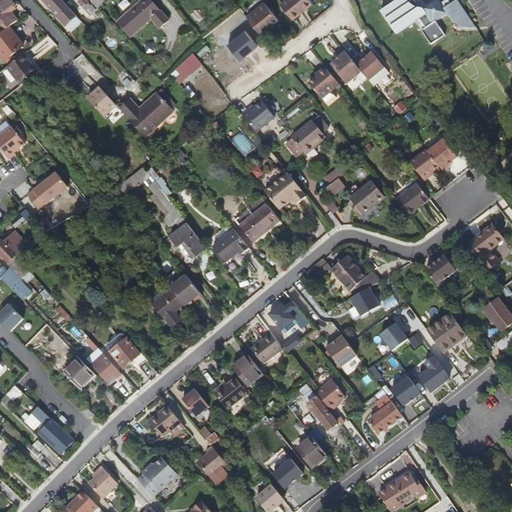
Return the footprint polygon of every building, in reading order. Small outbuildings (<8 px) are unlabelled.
[(11,12),(8,9),(11,6),(13,4),(9,0),(5,0),(0,4),(0,34),(14,23),(17,21),(11,12)] [(78,17),(62,0),(44,0),(68,26),(78,17)] [(130,36),(151,17),(160,28),(168,20),(149,0),(142,0),(118,22),(130,36)] [(296,21),(315,6),(310,0),(290,0),(283,5),(296,21)] [(382,0),(383,0),(400,0),(381,13),(396,35),(419,20),(425,29),(421,32),(431,46),(445,37),(436,23),(446,16),(453,22),(456,25),(458,26),(461,28),(465,29),(468,29),(472,30),(476,29),(457,1),(444,10),(437,0),(436,0),(422,10),(419,9),(414,1),(409,4),(406,0),(382,0)] [(278,20),(264,2),(247,16),(262,35),(270,29),(268,27),(272,24),(278,20)] [(29,42),(14,23),(0,34),(0,42),(11,56),(29,42)] [(200,59),(209,51),(206,46),(196,54),(200,59)] [(171,73),(181,85),(204,64),(194,53),(171,73)] [(354,61),(347,53),(332,65),(348,85),(363,72),(354,61)] [(386,67),(373,53),(365,60),(361,55),(354,61),(363,72),(370,80),(386,67)] [(35,74),(38,72),(24,54),(7,67),(21,85),(35,74)] [(339,83),(324,66),(317,71),(319,73),(315,77),(309,82),(321,97),(339,83)] [(375,86),(391,73),(386,67),(370,80),(375,86)] [(363,73),(349,84),(353,89),(367,78),(363,73)] [(118,106),(102,87),(89,98),(106,117),(118,106)] [(41,104),(51,96),(46,90),(36,98),(41,104)] [(146,137),(173,113),(171,110),(174,108),(160,92),(157,95),(138,111),(130,102),(122,109),(146,137)] [(275,118),(263,102),(255,108),(250,112),(248,110),(242,115),(256,132),(275,118)] [(328,138),(323,133),(329,128),(319,116),(293,138),(307,155),(328,138)] [(12,126),(0,135),(0,147),(9,159),(16,154),(14,152),(25,144),(12,126)] [(232,138),(243,155),(255,147),(243,130),(232,138)] [(449,166),(459,158),(445,141),(429,153),(428,151),(412,164),(426,183),(433,177),(432,175),(441,168),(444,172),(450,167),(449,166)] [(338,179),(347,172),(343,165),(327,177),(332,184),(338,179)] [(124,195),(150,175),(148,172),(144,167),(141,169),(125,182),(119,187),(120,188),(119,188),(119,189),(124,195)] [(145,182),(154,194),(161,189),(167,197),(172,193),(166,186),(167,185),(162,178),(164,176),(159,170),(156,173),(152,168),(148,172),(150,175),(152,177),(145,182)] [(68,187),(57,172),(28,195),(39,210),(68,187)] [(297,204),(307,197),(288,173),(266,191),(280,210),(294,199),(297,204)] [(125,182),(119,175),(113,180),(119,187),(125,182)] [(330,195),(343,185),(338,179),(332,184),(325,189),(330,195)] [(365,216),(386,199),(373,183),(352,200),(365,216)] [(331,197),(345,187),(343,185),(330,195),(331,197)] [(431,200),(419,185),(397,203),(409,217),(431,200)] [(167,197),(161,189),(154,194),(151,197),(167,216),(163,219),(170,227),(176,222),(181,227),(187,223),(167,197)] [(340,210),(333,202),(327,207),(334,215),(340,210)] [(252,241),(278,221),(265,204),(239,225),(252,241)] [(15,228),(31,215),(27,210),(10,222),(15,228)] [(35,233),(40,229),(35,223),(30,227),(35,233)] [(206,248),(187,223),(181,227),(169,236),(177,247),(185,241),(196,256),(206,248)] [(491,252),(506,240),(495,226),(467,248),(487,273),(500,263),(491,252)] [(249,249),(234,230),(212,248),(225,263),(239,252),(241,255),(249,249)] [(26,251),(19,243),(22,240),(17,234),(7,243),(16,254),(15,255),(18,259),(26,251)] [(7,243),(3,240),(0,242),(0,256),(1,258),(3,256),(23,278),(30,272),(18,259),(15,255),(16,254),(7,243)] [(196,262),(185,248),(184,262),(189,268),(196,262)] [(381,281),(373,270),(366,275),(349,254),(331,268),(354,296),(370,287),(381,281)] [(438,285),(457,271),(445,256),(426,270),(438,285)] [(30,292),(9,269),(1,277),(6,282),(17,294),(22,299),(30,292)] [(220,273),(227,281),(230,279),(223,270),(220,273)] [(201,293),(185,273),(170,285),(170,286),(173,290),(184,304),(185,305),(201,293)] [(17,294),(6,282),(0,288),(11,299),(17,294)] [(150,301),(153,305),(173,290),(170,286),(150,301)] [(354,296),(350,298),(354,306),(357,305),(358,308),(358,309),(361,316),(380,306),(370,287),(354,296)] [(175,311),(184,304),(173,290),(153,305),(165,319),(166,318),(172,326),(181,319),(175,311)] [(511,323),(511,315),(499,298),(484,310),(501,332),(511,323)] [(293,316),(283,304),(270,315),(280,327),(293,316)] [(0,314),(0,320),(11,331),(23,319),(9,305),(0,314)] [(444,353),(468,336),(452,315),(429,332),(444,353)] [(381,334),(393,351),(409,339),(397,323),(381,334)] [(358,355),(342,333),(335,338),(337,341),(333,343),(327,348),(341,368),(358,355)] [(379,333),(373,338),(383,352),(390,348),(379,333)] [(283,349),(272,334),(253,349),(264,364),(283,349)] [(511,335),(511,334),(498,345),(505,354),(511,348),(511,335)] [(140,354),(127,338),(111,352),(124,368),(134,360),(138,366),(147,359),(142,353),(140,354)] [(236,368),(250,356),(248,354),(233,366),(236,368)] [(121,374),(104,355),(93,365),(110,384),(121,374)] [(263,373),(250,356),(236,368),(249,385),(263,373)] [(80,389),(94,375),(79,358),(64,372),(80,389)] [(400,405),(419,399),(410,371),(390,378),(400,405)] [(231,412),(251,397),(236,378),(216,394),(231,412)] [(449,386),(444,379),(431,388),(436,395),(449,386)] [(345,397),(332,380),(316,392),(331,410),(337,406),(336,404),(345,397)] [(216,394),(228,385),(225,382),(214,391),(216,394)] [(194,416),(210,409),(200,388),(185,395),(194,416)] [(337,424),(312,391),(304,398),(329,431),(337,424)] [(378,433),(402,415),(392,402),(368,420),(378,433)] [(183,422),(169,406),(150,421),(164,437),(183,422)] [(75,440),(39,407),(33,412),(43,422),(41,424),(41,428),(43,430),(40,433),(62,454),(75,440)] [(87,408),(84,411),(90,418),(94,415),(87,408)] [(5,453),(11,447),(0,437),(0,454),(3,451),(5,453)] [(325,458),(310,440),(299,448),(313,467),(325,458)] [(228,465),(223,458),(212,446),(207,450),(208,452),(198,461),(212,477),(228,465)] [(154,497),(178,474),(163,457),(155,465),(151,468),(150,467),(143,473),(144,475),(139,480),(154,497)] [(273,474),(287,491),(294,485),(292,483),(297,479),(304,473),(292,459),(273,474)] [(119,484),(103,467),(97,473),(99,475),(96,479),(89,485),(103,499),(119,484)] [(416,496),(425,489),(419,481),(417,483),(410,474),(380,495),(392,511),(416,496)] [(270,511),(285,501),(273,485),(256,499),(266,511),(270,511)] [(418,499),(427,493),(425,489),(416,496),(418,499)] [(66,511),(94,511),(98,508),(84,493),(66,511)] [(211,511),(203,503),(195,510),(196,511),(211,511)]
